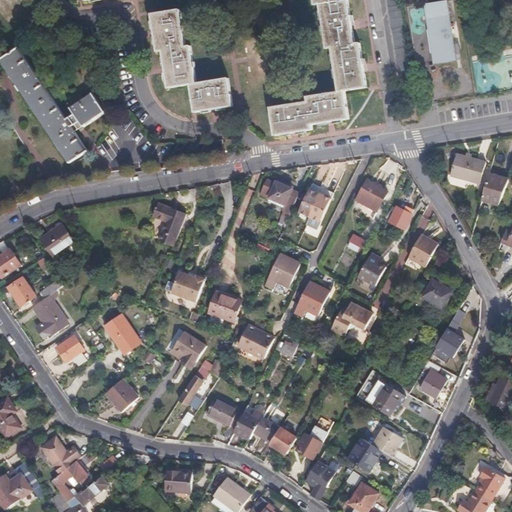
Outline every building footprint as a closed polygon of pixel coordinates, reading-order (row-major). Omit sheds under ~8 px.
[(315,0),(316,3),(321,2),(327,47),(332,46),(338,90),(306,95),(307,101),(271,106),(274,133),(313,128),(312,122),(349,116),(345,88),(368,85),(361,40),(357,41),(350,0),(315,0)] [(386,0),(391,26),(398,75),(412,73),(403,12),(400,0),(386,0)] [(446,0),(445,0),(424,3),(433,63),(456,60),(446,0)] [(191,81),(196,110),(233,104),(228,76),(198,80),(192,43),(188,43),(183,6),(154,10),(159,48),(164,47),(170,84),(191,81)] [(1,59),(70,163),(89,150),(77,130),(107,111),(94,92),(64,112),(20,46),(1,59)] [(487,163),(458,154),(452,173),(481,182),(487,163)] [(382,170),(394,176),(400,164),(387,158),(382,170)] [(500,204),(510,178),(490,171),(482,198),(500,204)] [(288,219),(303,185),(294,181),(295,180),(280,174),(279,176),(270,172),(264,186),(288,196),(283,208),(287,210),(284,217),(288,219)] [(336,186),(315,176),(301,208),(323,218),(336,186)] [(388,191),(367,180),(357,200),(362,203),(363,202),(378,210),(388,191)] [(165,221),(158,240),(173,246),(186,213),(157,203),(152,217),(165,221)] [(405,228),(413,214),(398,206),(391,221),(405,228)] [(418,226),(424,230),(429,220),(423,217),(418,226)] [(76,243),(64,225),(42,239),(54,257),(76,243)] [(511,229),(508,228),(502,243),(511,246),(511,229)] [(349,247),(361,252),(366,240),(354,234),(349,247)] [(423,264),(437,242),(422,234),(410,258),(423,264)] [(439,243),(437,242),(423,264),(427,266),(439,243)] [(22,263),(11,248),(0,255),(0,272),(2,276),(22,263)] [(301,263),(280,254),(269,276),(290,286),(301,263)] [(52,265),(46,255),(37,261),(44,270),(52,265)] [(381,262),(370,257),(361,276),(378,286),(388,267),(380,264),(381,262)] [(195,278),(179,270),(168,291),(193,302),(204,280),(196,276),(195,278)] [(49,295),(65,283),(59,275),(43,287),(49,295)] [(37,296),(24,278),(10,287),(22,306),(37,296)] [(453,292),(434,280),(424,298),(443,309),(453,292)] [(331,292),(310,282),(300,302),(298,305),(320,315),(331,292)] [(243,302),(219,292),(211,312),(235,321),(243,302)] [(49,295),(34,306),(44,322),(40,326),(39,330),(44,339),(52,333),(54,335),(69,324),(49,295)] [(351,302),(347,310),(343,308),(333,329),(345,335),(348,328),(359,325),(366,328),(374,313),(351,302)] [(141,343),(121,315),(107,325),(126,353),(141,343)] [(240,345),(266,357),(275,337),(249,325),(240,345)] [(184,331),(173,348),(183,355),(180,360),(192,368),(206,345),(184,331)] [(465,340),(452,333),(441,351),(454,358),(465,340)] [(77,361),(79,365),(88,359),(81,350),(84,349),(75,336),(58,347),(67,361),(72,358),(74,361),(77,361)] [(284,344),(280,342),(276,348),(292,356),(298,343),(292,340),(290,344),(285,341),(284,344)] [(183,355),(173,348),(169,353),(180,360),(183,355)] [(447,380),(432,371),(421,389),(436,398),(447,380)] [(217,382),(220,377),(218,376),(212,372),(209,376),(217,382)] [(196,375),(179,400),(187,406),(204,381),(196,375)] [(138,395),(122,377),(106,392),(123,410),(138,395)] [(511,397),(511,381),(501,377),(491,401),(507,409),(511,397)] [(404,394),(388,385),(375,405),(391,415),(404,394)] [(17,410),(7,397),(0,401),(0,427),(7,437),(22,427),(13,413),(17,410)] [(237,426),(244,412),(216,398),(207,414),(230,426),(231,424),(237,426)] [(188,411),(182,423),(189,426),(195,415),(188,411)] [(256,429),(261,421),(245,411),(244,412),(237,426),(235,431),(250,439),(256,429)] [(281,427),(282,426),(265,415),(261,421),(256,429),(272,440),(281,427)] [(319,421),(311,436),(306,433),(297,450),(313,459),(331,428),(319,421)] [(382,451),(392,457),(404,439),(384,426),(372,445),(382,451)] [(297,437),(281,427),(272,440),(271,443),(287,453),(297,437)] [(85,454),(81,448),(70,456),(57,436),(42,447),(60,472),(73,462),(74,464),(78,460),(85,454)] [(382,451),(372,445),(363,439),(350,459),(369,471),(382,451)] [(108,469),(118,462),(113,456),(104,463),(108,469)] [(52,480),(69,502),(74,497),(63,483),(74,475),(79,482),(80,482),(83,485),(90,479),(87,476),(89,474),(78,460),(74,464),(52,480)] [(35,495),(37,497),(46,492),(25,462),(0,479),(0,500),(6,508),(21,498),(24,502),(35,495)] [(317,463),(306,481),(316,487),(312,493),(320,498),(331,480),(323,475),(327,468),(317,463)] [(486,479),(477,491),(492,501),(506,478),(488,466),(482,476),(486,479)] [(192,472),(166,470),(165,491),(191,492),(192,472)] [(357,487),(363,478),(354,472),(349,481),(357,487)] [(72,507),(67,510),(67,511),(85,511),(84,506),(110,484),(103,476),(83,493),(81,491),(74,497),(69,502),(72,507)] [(226,511),(239,511),(252,495),(229,478),(216,495),(217,496),(213,501),(226,511)] [(364,511),(377,492),(362,483),(350,503),(364,511)] [(492,501),(477,491),(470,502),(464,499),(459,508),(463,511),(486,511),(494,502),(492,501)] [(262,497),(251,510),(253,511),(271,511),(276,507),(262,497)]
